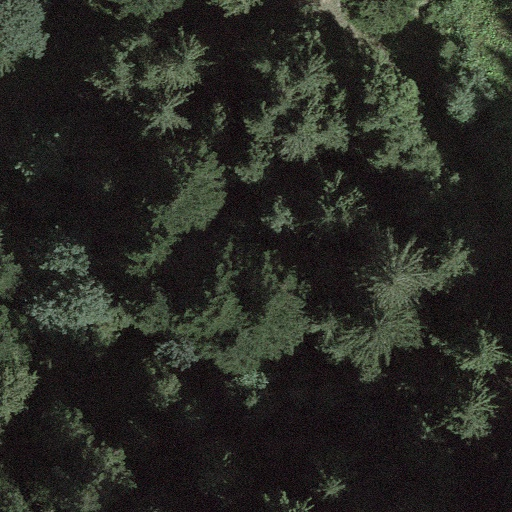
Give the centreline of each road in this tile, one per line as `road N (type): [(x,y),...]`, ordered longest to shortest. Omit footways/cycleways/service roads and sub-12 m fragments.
road 1 (track): [(0,88),(109,98),(299,14),(332,14),(359,33),(473,203),(511,305)]
road 2 (track): [(511,351),(503,430),(484,480),(455,511)]
